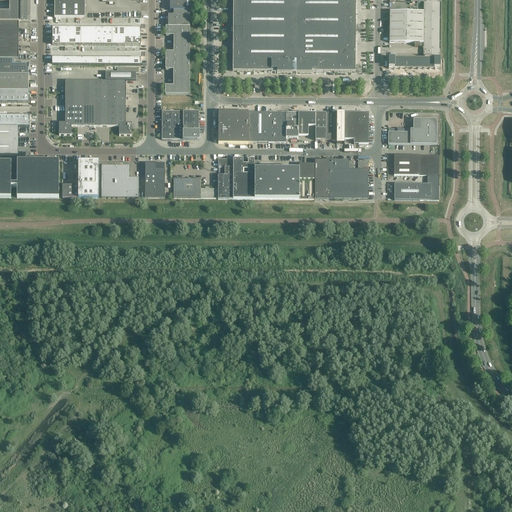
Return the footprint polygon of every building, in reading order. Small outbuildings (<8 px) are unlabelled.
[(0,12),(0,22),(18,22),(18,0),(0,0),(0,2),(10,2),(10,12),(0,12)] [(54,0),(54,18),(85,18),(85,0),(54,0)] [(190,0),(170,0),(170,11),(173,11),(190,11),(190,0)] [(355,69),(356,9),(355,0),(233,0),(233,72),(277,72),(277,74),(284,74),(311,74),(311,73),(355,73),(355,69)] [(440,58),(441,3),(424,3),(424,12),(390,12),(389,43),(414,43),(414,47),(423,47),(423,58),(440,58)] [(190,27),(190,11),(173,11),(173,15),(168,15),(168,27),(190,27)] [(0,59),(19,59),(19,22),(18,22),(0,22),(0,59)] [(190,27),(168,27),(166,27),(166,36),(174,36),(174,44),(190,44),(190,27)] [(190,61),(190,44),(174,44),(173,52),(165,52),(165,61),(190,61)] [(0,75),(29,75),(29,64),(13,64),(13,59),(0,59),(0,75)] [(388,59),(388,70),(440,70),(440,59),(388,59)] [(189,78),(190,61),(165,61),(165,70),(173,70),(173,78),(189,78)] [(136,81),(136,74),(139,74),(139,68),(117,68),(117,73),(106,73),(106,81),(136,81)] [(0,91),(28,92),(28,76),(0,75),(0,91)] [(189,95),(189,78),(173,78),(173,86),(165,86),(165,95),(189,95)] [(96,95),(96,82),(65,82),(65,88),(65,95),(96,95)] [(126,95),(126,88),(126,82),(96,82),(96,95),(126,95)] [(0,92),(0,103),(30,104),(30,93),(0,92)] [(95,108),(96,95),(65,95),(65,100),(65,108),(84,108),(95,108)] [(126,108),(126,100),(126,95),(96,95),(95,108),(107,108),(126,108)] [(83,127),(84,108),(65,108),(65,124),(59,124),(59,136),(71,136),(72,127),(83,127)] [(95,127),(95,108),(84,108),(83,127),(89,127),(95,127)] [(107,127),(107,108),(95,108),(95,127),(102,127),(107,127)] [(126,124),(126,112),(126,108),(107,108),(107,127),(119,127),(119,136),(131,136),(132,124),(126,124)] [(199,132),(199,113),(183,113),(183,112),(162,112),(162,141),(183,141),(183,142),(200,142),(199,132)] [(248,143),(248,113),(218,113),(218,144),(248,144),(248,143)] [(268,143),(268,113),(248,113),(248,143),(268,143)] [(286,143),(286,138),(286,113),(268,113),(268,143),(286,143)] [(298,138),(298,136),(298,113),(286,113),(286,138),(298,138)] [(315,126),(315,113),(298,113),(298,136),(308,136),(308,126),(315,126)] [(326,141),(326,113),(315,113),(315,126),(315,141),(326,141)] [(336,141),(336,113),(326,113),(326,141),(336,141)] [(336,113),(336,141),(344,141),(344,140),(344,113),(336,113)] [(369,145),(369,125),(369,113),(344,113),(344,140),(354,140),(354,145),(369,145)] [(0,116),(0,127),(18,128),(30,128),(30,117),(0,116)] [(436,143),(437,122),(435,120),(420,120),(420,130),(410,130),(410,133),(388,133),(388,145),(437,145),(437,143),(436,143)] [(18,128),(0,127),(0,141),(18,142),(18,128)] [(0,156),(18,157),(18,142),(0,141),(0,156)] [(439,177),(439,156),(394,156),(394,176),(427,176),(439,177)] [(233,200),(233,160),(218,160),(218,168),(225,168),(225,172),(221,172),(221,176),(218,176),(218,189),(218,199),(218,200),(233,200)] [(254,200),(254,170),(254,160),(248,160),(248,165),(243,165),(243,160),(233,160),(233,200),(254,200)] [(368,200),(368,171),(349,171),(349,161),(315,161),(315,200),(368,200)] [(59,199),(59,162),(17,162),(17,199),(59,199)] [(99,199),(99,162),(78,162),(78,186),(78,190),(78,199),(99,199)] [(0,198),(11,199),(11,164),(11,163),(0,163),(0,198)] [(155,176),(155,164),(145,164),(145,176),(155,176)] [(165,176),(165,164),(155,164),(155,176),(165,176)] [(314,201),(314,165),(299,165),(299,170),(299,200),(314,201)] [(139,199),(139,179),(130,179),(130,167),(102,167),(101,199),(139,199)] [(299,200),(299,170),(254,170),(254,200),(299,200)] [(439,201),(439,177),(427,176),(427,185),(394,185),(394,201),(439,201)] [(218,199),(218,189),(209,189),(209,188),(205,188),(205,189),(201,189),(201,179),(173,179),(173,199),(201,200),(201,199),(218,199)] [(78,199),(78,190),(78,186),(62,186),(62,199),(78,199)]
